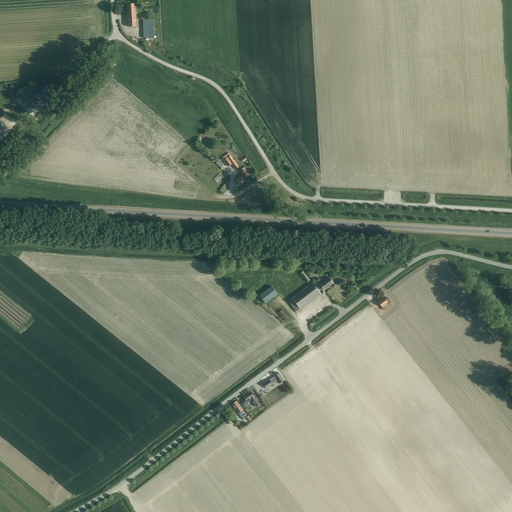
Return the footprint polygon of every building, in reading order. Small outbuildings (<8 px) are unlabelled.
[(137,12),(142,12),(142,9),(138,9),(138,8),(135,8),(135,4),(127,5),(128,27),(136,26),(135,12),(137,12)] [(153,19),(143,19),(143,38),(153,38),(153,19)] [(41,100),(51,89),(45,83),(40,89),(41,90),(36,95),(41,100)] [(23,91),(21,94),(32,105),(35,102),(23,91)] [(223,159),(228,166),(232,163),(236,169),(239,167),(230,155),(223,159)] [(235,180),(234,181),(235,183),(236,182),(238,185),(245,181),(243,178),(248,175),(244,167),(239,171),(241,175),(234,179),(235,180)] [(304,272),(301,274),(306,282),(309,279),(304,272)] [(323,281),(320,283),(325,290),(333,283),(328,277),(326,279),(325,277),(322,279),(323,281)] [(296,311),(319,293),(312,283),(288,301),(296,311)] [(265,303),(278,294),(272,286),(259,295),(265,303)] [(330,300),(326,293),(320,296),(324,303),(330,300)] [(385,299),(384,298),(378,302),(384,310),(387,308),(385,305),(388,303),(389,305),(391,303),(387,297),(385,299)] [(282,310),(278,313),(284,320),(288,317),(282,310)] [(284,380),(279,373),(261,386),(265,391),(269,388),(268,387),(277,381),(279,383),(284,380)] [(251,392),(244,397),(245,399),(242,402),(245,407),(246,408),(250,406),(248,403),(252,400),(256,407),(260,404),(251,392)] [(237,402),(232,405),(241,417),(245,414),(243,412),(244,411),(241,408),(237,402)]
